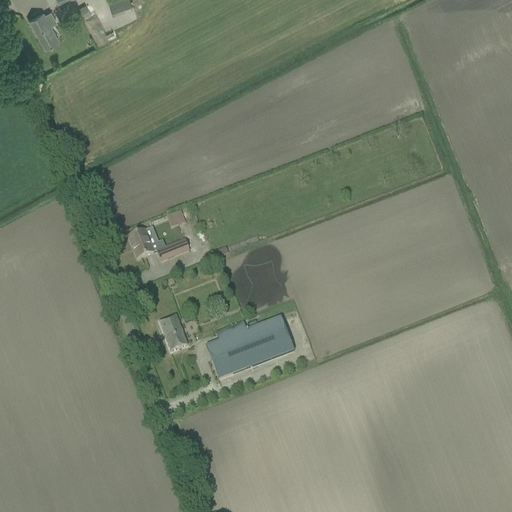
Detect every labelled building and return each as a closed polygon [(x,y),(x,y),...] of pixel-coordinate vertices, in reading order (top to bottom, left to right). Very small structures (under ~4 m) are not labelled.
[(114,12),(133,4),(131,0),(115,0),(110,2),(114,12)] [(79,9),(84,18),(92,14),(87,5),(79,9)] [(30,20),(46,48),(60,40),(44,13),(30,20)] [(181,212),(166,219),(171,230),(186,224),(181,212)] [(131,239),(128,240),(137,262),(153,255),(144,233),(136,236),(135,235),(131,237),(131,239)] [(185,242),(157,254),(161,264),(189,253),(185,242)] [(159,324),(170,354),(188,347),(176,317),(159,324)] [(211,362),(219,382),(294,353),(281,320),(248,332),(248,331),(246,332),(244,325),(227,331),(230,339),(219,343),(225,357),(211,362)] [(255,322),(246,325),(249,331),(257,327),(255,322)]
